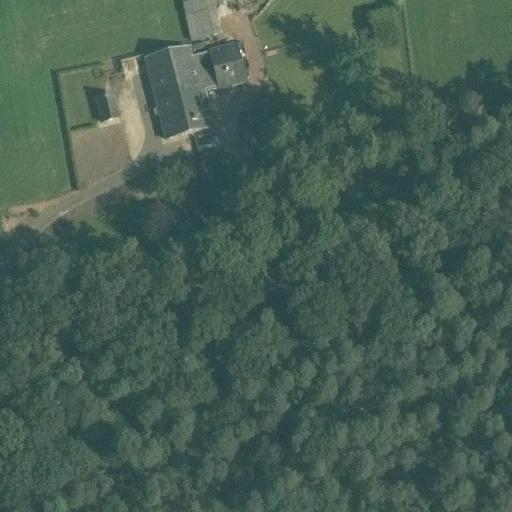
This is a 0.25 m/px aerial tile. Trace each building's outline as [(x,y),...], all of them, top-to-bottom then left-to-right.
[(179,0),(184,14),(215,7),(217,13),(226,10),(223,0),(179,0)] [(222,34),(219,22),(217,13),(215,7),(184,14),(189,42),(222,34)] [(370,16),(378,45),(396,40),(388,11),(370,16)] [(178,52),(198,132),(210,129),(205,111),(208,110),(203,90),(218,86),(219,91),(244,84),(235,46),(209,52),(210,55),(192,59),(190,49),(178,52)] [(145,61),(154,96),(165,141),(193,134),(198,132),(178,52),(145,61)] [(113,97),(96,102),(102,127),(103,127),(120,123),(115,105),(113,97)]
